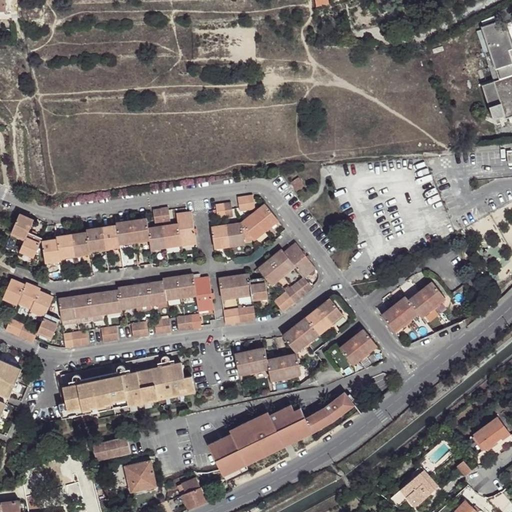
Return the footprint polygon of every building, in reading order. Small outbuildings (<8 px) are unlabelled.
[(499,21),(482,27),(483,29),(485,38),(480,40),(486,58),(470,63),(478,87),(483,85),(494,119),(505,115),(506,118),(511,115),(511,62),(508,50),(511,48),(511,47),(506,31),(503,32),(499,21)] [(477,31),(480,40),(485,38),(483,29),(477,31)] [(471,79),(469,73),(468,71),(466,70),(462,69),(459,68),(455,70),(453,71),(451,74),(450,78),(450,81),(451,84),(453,86),(455,89),(459,90),(463,90),(466,89),(468,87),(469,85),(471,82),(471,79)] [(253,195),(238,197),(240,212),(255,209),(253,195)] [(231,203),(216,205),(218,219),(233,216),(231,203)] [(266,204),(254,214),(266,230),(278,220),(266,204)] [(168,207),(153,210),(156,225),(171,222),(168,207)] [(179,225),(181,245),(196,242),(192,213),(177,215),(179,225)] [(254,214),(242,224),(254,239),(266,230),(254,214)] [(29,233),(34,221),(19,215),(12,233),(26,239),(29,233)] [(132,222),(135,241),(150,239),(149,229),(147,219),(132,222)] [(117,226),(120,243),(135,241),(132,222),(117,224),(117,226)] [(245,243),(242,224),(227,226),(230,246),(245,243)] [(242,224),(245,243),(254,239),(242,224)] [(164,227),(167,247),(181,245),(179,225),(164,227)] [(120,243),(117,226),(102,228),(105,248),(120,246),(120,243)] [(230,246),(227,226),(212,228),(215,248),(230,246)] [(164,227),(149,229),(150,239),(152,249),(167,247),(164,227)] [(105,248),(102,228),(87,231),(87,233),(90,250),(105,248)] [(35,257),(42,238),(29,233),(26,239),(21,251),(35,257)] [(90,250),(87,233),(72,235),(75,255),(90,253),(90,250)] [(75,255),(72,235),(57,238),(58,240),(60,257),(75,255)] [(60,257),(58,240),(43,242),(46,262),(61,259),(60,257)] [(315,268),(296,243),(285,253),(295,266),(304,277),(315,268)] [(271,259),(283,275),(295,266),(285,253),(282,250),(271,259)] [(283,275),(271,259),(259,269),(271,285),(283,275)] [(182,297),(197,294),(195,280),(194,275),(179,277),(182,297)] [(252,294),(250,280),(249,275),(234,277),(237,296),(252,294)] [(182,297),(179,277),(164,279),(164,282),(167,299),(182,297)] [(237,296),(234,277),(219,279),(222,298),(237,296)] [(274,301),(283,312),(313,288),(304,277),(274,301)] [(199,310),(214,308),(209,278),(195,280),(197,294),(199,310)] [(250,280),(252,294),(253,300),(268,298),(265,278),(250,280)] [(11,280),(3,298),(17,304),(18,302),(25,286),(11,280)] [(167,302),(167,299),(164,282),(149,284),(152,304),(158,303),(167,302)] [(421,292),(433,307),(445,298),(433,282),(421,292)] [(26,283),(25,286),(18,302),(33,308),(40,292),(41,290),(26,283)] [(152,304),(149,284),(134,286),(136,306),(137,311),(152,309),(152,304)] [(136,306),(134,286),(119,288),(119,291),(122,308),(136,306)] [(122,308),(119,291),(104,293),(107,312),(122,310),(122,308)] [(53,298),(40,292),(33,308),(32,310),(45,316),(46,313),(53,298)] [(409,301),(418,313),(421,317),(424,315),(433,308),(433,307),(421,292),(409,301)] [(107,312),(104,293),(89,295),(93,321),(103,320),(102,313),(107,312)] [(93,321),(89,295),(74,297),(78,322),(78,324),(93,321)] [(78,322),(74,297),(59,299),(63,325),(78,322)] [(406,297),(394,306),(406,322),(418,313),(409,301),(406,297)] [(331,324),(343,315),(331,299),(319,308),(331,324)] [(224,311),(226,324),(256,320),(254,306),(224,311)] [(406,322),(394,306),(383,316),(395,331),(406,322)] [(331,324),(319,308),(307,318),(319,334),(331,324)] [(429,322),(438,315),(433,308),(424,315),(429,322)] [(60,319),(46,313),(45,316),(39,330),(38,332),(52,338),(60,319)] [(177,317),(179,331),(201,328),(199,314),(177,317)] [(39,330),(25,324),(11,318),(6,330),(33,342),(38,332),(39,330)] [(154,321),(156,334),(172,332),(169,318),(154,321)] [(319,334),(307,318),(295,327),(308,343),(319,334)] [(131,324),(133,338),(149,336),(147,322),(131,324)] [(102,328),(103,342),(119,340),(117,326),(102,328)] [(308,343),(295,327),(283,336),(296,352),(308,343)] [(66,348),(89,345),(87,330),(64,334),(66,348)] [(377,345),(365,330),(353,339),(365,355),(377,345)] [(365,355),(353,339),(341,348),(353,364),(365,355)] [(254,371),(269,368),(267,361),(265,348),(250,351),(254,371)] [(59,404),(62,418),(195,391),(192,376),(185,377),(179,351),(61,375),(67,402),(59,404)] [(239,374),(254,371),(250,351),(235,354),(239,374)] [(301,374),(297,354),(282,358),(286,377),(301,374)] [(286,377),(282,358),(267,361),(269,368),(271,380),(286,377)] [(0,392),(10,397),(22,369),(0,359),(0,392)] [(325,407),(305,418),(316,440),(338,426),(358,410),(345,392),(325,407)] [(208,445),(228,485),(251,474),(252,475),(273,465),(292,454),(316,440),(305,418),(300,408),(294,411),(291,404),(270,415),(268,411),(229,429),(231,434),(208,445)] [(497,416),(473,434),(485,449),(501,437),(503,439),(511,434),(497,416)] [(93,445),(97,461),(131,453),(127,437),(93,445)] [(151,460),(125,465),(131,492),(157,486),(151,460)] [(457,466),(466,476),(472,470),(463,460),(457,466)] [(424,469),(421,472),(435,490),(439,487),(424,469)] [(421,472),(400,489),(415,507),(435,490),(421,472)] [(196,478),(182,484),(186,493),(182,495),(188,510),(207,502),(205,498),(201,487),(196,478)] [(205,485),(201,487),(205,498),(209,496),(205,485)] [(485,497),(485,498),(497,511),(500,511),(511,499),(511,492),(507,487),(502,492),(495,496),(488,498),(485,497)] [(479,511),(466,499),(455,510),(456,511),(479,511)] [(21,511),(19,500),(0,503),(0,511),(21,511)]
